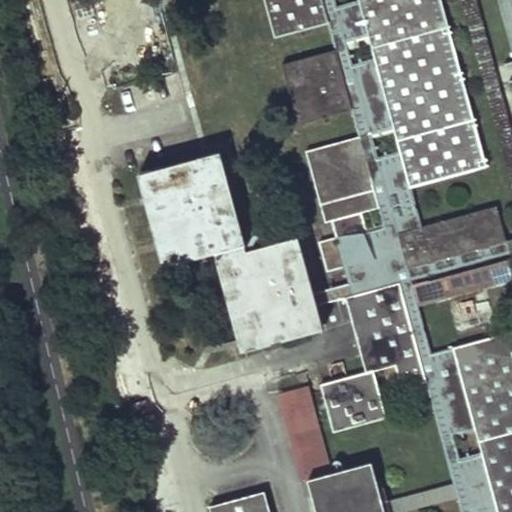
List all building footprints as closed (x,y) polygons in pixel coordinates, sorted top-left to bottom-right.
[(484,168),(437,0),(262,0),(274,40),(327,25),(334,51),(281,66),(298,128),(351,113),(358,138),(305,153),(325,225),(332,222),(337,241),(322,245),(329,269),(344,264),(349,283),(353,294),(345,296),(346,299),(366,371),(320,383),(334,431),(387,416),(374,370),(386,367),(395,364),(402,388),(425,382),(455,485),(458,494),(462,511),(511,511),(511,331),(438,352),(429,354),(408,282),(509,254),(511,265),(511,237),(505,240),(495,207),(420,228),(408,189),(484,168)] [(463,0),(511,177),(511,140),(473,0),(463,0)] [(511,0),(497,0),(511,53),(511,0)] [(221,152),(139,176),(164,268),(214,254),(241,354),(324,330),(318,307),(314,292),(300,237),(247,252),(221,152)] [(318,307),(346,299),(345,296),(353,294),(349,283),(314,292),(318,307)] [(402,388),(395,364),(386,367),(393,391),(402,388)] [(304,481),(309,480),(331,474),(307,389),(280,396),(304,481)] [(331,474),(309,480),(317,511),(385,511),(383,505),(371,463),(331,474)] [(455,485),(383,505),(385,511),(394,511),(458,494),(455,485)] [(270,511),(265,493),(210,508),(210,511),(270,511)]
